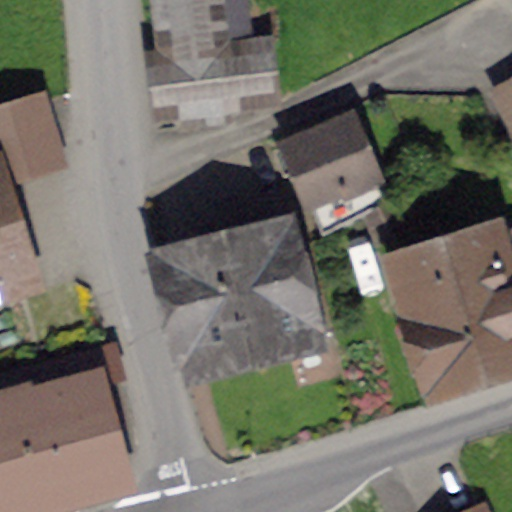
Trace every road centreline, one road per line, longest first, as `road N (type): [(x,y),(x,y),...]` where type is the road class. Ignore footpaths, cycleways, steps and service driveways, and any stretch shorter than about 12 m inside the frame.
road 1 (unclassified): [(184,511),(125,266),(95,0)]
road 2 (residential): [(193,511),(511,411)]
